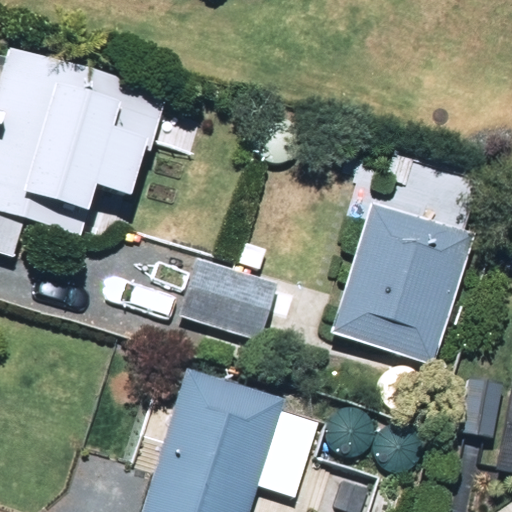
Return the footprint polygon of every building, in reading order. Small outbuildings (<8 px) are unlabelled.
[(0,65),(0,265),(11,268),(21,234),(46,242),(49,229),(84,240),(91,214),(102,217),(105,209),(130,217),(143,175),(117,167),(124,143),(81,131),(93,92),(0,65)] [(373,224),(332,344),(429,378),(470,257),(373,224)] [(295,270),(273,339),(317,353),(338,282),(295,270)] [(275,297),(197,272),(179,326),(258,352),(275,297)] [(188,395),(149,511),(253,511),(282,426),(188,395)] [(511,410),(498,489),(511,491),(511,410)]
